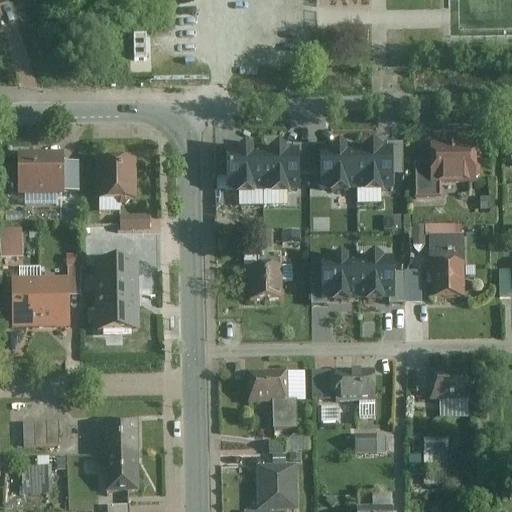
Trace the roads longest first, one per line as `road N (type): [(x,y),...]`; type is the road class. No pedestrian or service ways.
road 1 (residential): [(511,101),(178,116)]
road 2 (residential): [(194,351),(511,349)]
road 3 (residential): [(178,116),(188,141),(194,351)]
road 4 (residential): [(195,384),(0,388)]
road 5 (residential): [(0,112),(178,116)]
road 6 (residential): [(195,384),(199,511)]
